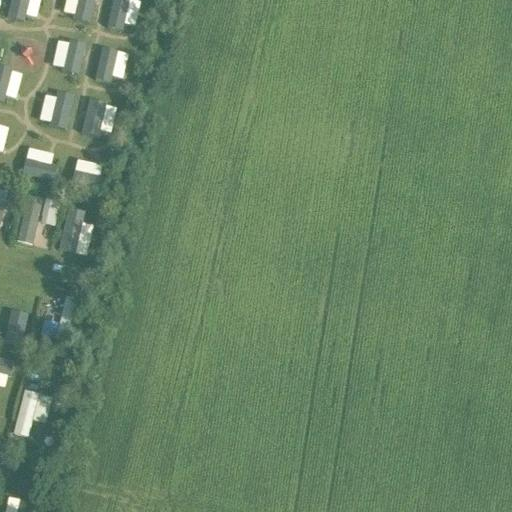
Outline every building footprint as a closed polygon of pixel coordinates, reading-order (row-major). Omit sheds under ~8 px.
[(29,0),(10,0),(6,18),(24,23),(29,0)] [(79,0),(75,20),(89,24),(94,0),(79,0)] [(131,2),(121,0),(114,0),(107,31),(123,35),(131,2)] [(86,46),(70,43),(62,76),(78,79),(86,46)] [(108,87),(116,53),(102,50),(94,83),(108,87)] [(0,106),(2,107),(11,70),(0,67),(0,106)] [(65,131),(74,97),(60,93),(51,128),(65,131)] [(98,140),(106,105),(93,102),(84,137),(98,140)] [(27,160),(23,174),(55,182),(59,168),(27,160)] [(107,180),(74,172),(71,186),(104,194),(107,180)] [(0,245),(1,245),(12,200),(0,196),(0,245)] [(43,203),(29,200),(18,244),(32,247),(43,203)] [(86,214),(69,210),(58,259),(74,263),(86,214)] [(67,301),(53,359),(68,363),(83,305),(67,301)] [(13,312),(5,346),(20,350),(29,316),(13,312)] [(46,312),(40,337),(54,341),(60,316),(46,312)] [(14,365),(0,361),(0,377),(10,380),(14,365)] [(38,395),(24,392),(13,437),(27,441),(38,395)] [(32,511),(34,507),(18,503),(15,511),(32,511)]
